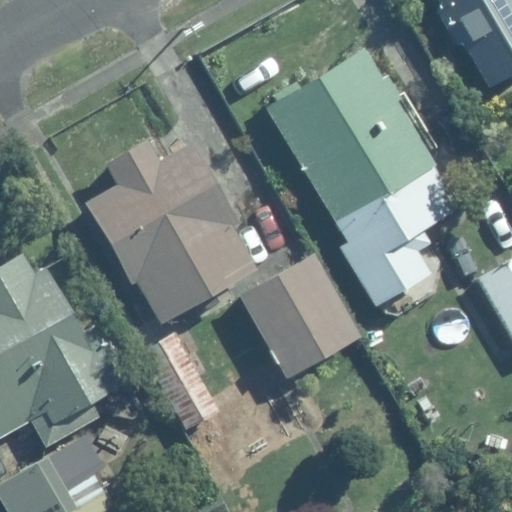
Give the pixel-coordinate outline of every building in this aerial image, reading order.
[(511,0),(432,0),(482,90),(511,73),(511,0)] [(360,45),(261,105),(343,242),(334,247),(371,307),(431,271),(417,248),(427,241),(419,228),(457,205),(360,45)] [(110,183),(78,199),(123,287),(130,283),(147,316),(251,262),(189,143),(152,162),(139,138),(98,159),(110,183)] [(313,246),(229,291),(277,381),(361,336),(313,246)] [(0,429),(19,418),(40,452),(98,417),(87,400),(108,387),(24,248),(0,262),(0,429)] [(511,249),(468,276),(511,347),(511,249)] [(171,328),(134,348),(178,430),(215,410),(171,328)] [(85,436),(0,483),(0,509),(1,511),(54,511),(110,481),(85,436)]
